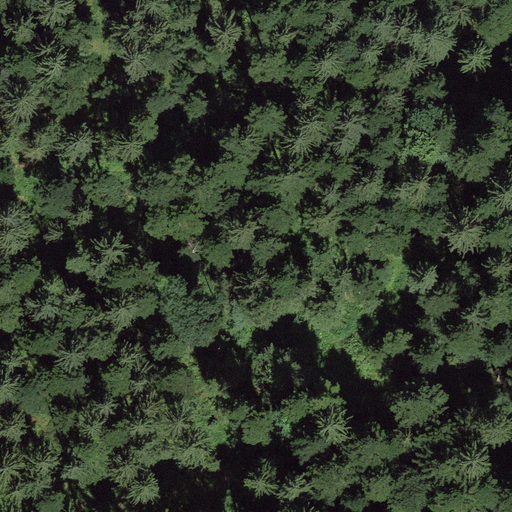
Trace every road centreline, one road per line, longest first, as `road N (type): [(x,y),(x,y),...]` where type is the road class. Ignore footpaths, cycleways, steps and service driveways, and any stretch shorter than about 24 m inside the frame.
road 1 (track): [(511,261),(470,252),(366,253),(330,240),(277,200),(217,173),(165,162),(53,171)]
road 2 (track): [(267,511),(152,366),(74,289),(46,241),(38,192),(53,171)]
